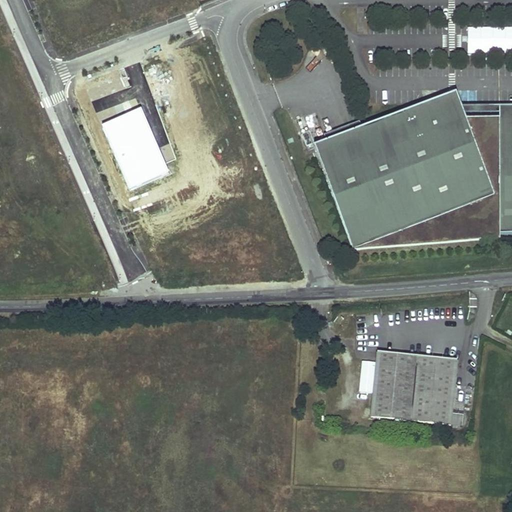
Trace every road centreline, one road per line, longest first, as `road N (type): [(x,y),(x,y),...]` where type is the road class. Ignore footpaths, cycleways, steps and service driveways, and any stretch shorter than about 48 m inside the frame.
road 1 (unclassified): [(321,293),(231,51),(231,21)]
road 2 (residential): [(140,301),(48,76)]
road 3 (residential): [(48,76),(197,20),(231,21)]
road 4 (unclassified): [(321,293),(511,278)]
road 5 (unclassified): [(140,301),(321,293)]
road 6 (unclassified): [(0,306),(140,301)]
